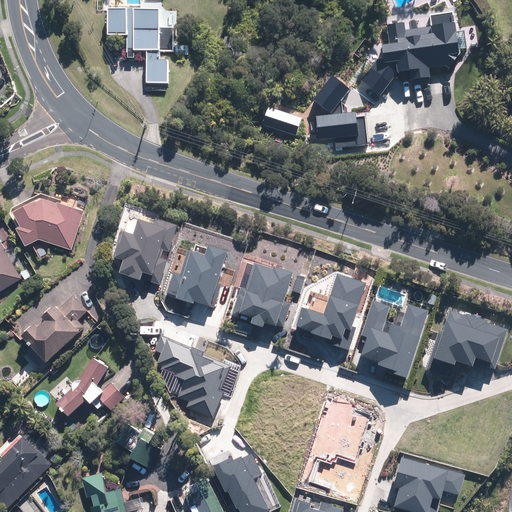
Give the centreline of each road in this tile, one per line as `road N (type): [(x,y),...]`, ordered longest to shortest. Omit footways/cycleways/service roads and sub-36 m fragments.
road 1 (tertiary): [(81,122),(163,164),(511,275)]
road 2 (residential): [(511,376),(424,404),(163,316)]
road 3 (unknown): [(511,145),(444,100),(469,60),(465,10)]
